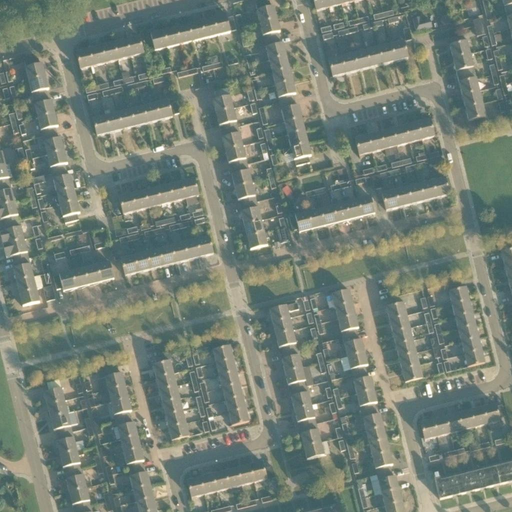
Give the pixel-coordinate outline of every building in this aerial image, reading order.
[(312,0),(316,12),(329,9),(326,0),(312,0)] [(326,0),(329,9),(341,6),(339,0),(326,0)] [(511,0),(502,0),(507,20),(511,18),(511,0)] [(260,24),(277,20),(274,7),(271,8),(269,2),(256,6),(257,12),(260,24)] [(213,19),(218,37),(230,33),(236,31),(233,18),(227,19),(226,16),(213,19)] [(440,19),(442,27),(450,25),(448,17),(440,19)] [(205,40),(218,37),(213,19),(201,23),(205,40)] [(420,19),(413,21),(416,32),(431,28),(430,21),(421,23),(420,19)] [(265,43),(279,40),(277,34),(280,33),(277,20),(260,24),(265,43)] [(477,38),(485,36),(481,20),(473,22),(477,38)] [(193,43),(205,40),(201,23),(188,26),(193,43)] [(180,46),(193,43),(188,26),(176,29),(180,46)] [(168,49),(180,46),(176,29),(164,32),(168,49)] [(403,31),(406,43),(412,41),(409,30),(403,31)] [(244,49),(248,47),(244,31),(240,32),(244,49)] [(155,52),(168,49),(164,32),(151,35),(155,52)] [(131,58),(144,55),(139,38),(126,41),(131,58)] [(269,62),(286,57),(283,44),(280,45),(279,40),(265,43),(269,62)] [(118,61),(131,58),(126,41),(114,45),(118,61)] [(395,63),(408,60),(404,43),(391,46),(395,63)] [(453,60),(470,56),(467,43),(449,47),(453,60)] [(106,65),(118,61),(114,45),(102,48),(106,65)] [(383,66),(395,63),(391,46),(378,49),(383,66)] [(93,68),(106,65),(102,48),(89,51),(93,68)] [(370,69),(383,66),(378,49),(366,52),(370,69)] [(81,71),(93,68),(89,51),(76,54),(81,71)] [(358,72),(370,69),(366,52),(354,55),(358,72)] [(345,75),(358,72),(354,55),(341,58),(345,75)] [(468,83),(476,80),(470,56),(453,60),(456,72),(464,70),(468,83)] [(272,74),(289,70),(286,57),(269,62),(272,74)] [(333,78),(345,75),(341,58),(328,61),(333,78)] [(28,82),(45,77),(42,65),(40,65),(38,59),(24,63),(26,69),(25,69),(28,82)] [(275,87),(293,82),(289,70),(272,74),(275,87)] [(479,93),(476,80),(468,83),(464,70),(456,72),(462,97),(479,93)] [(33,101),(47,97),(46,91),(49,91),(45,77),(28,82),(33,101)] [(280,105),(294,102),(293,96),(296,95),(293,82),(275,87),(280,105)] [(217,114),(234,110),(231,97),(230,97),(228,91),(215,95),(216,101),(213,102),(217,114)] [(465,109),(482,105),(479,93),(462,97),(465,109)] [(38,119),(55,115),(52,102),(49,103),(47,97),(33,101),(38,119)] [(160,122),(173,119),(168,101),(156,105),(160,122)] [(285,124),(302,120),(299,107),(296,107),(294,102),(280,105),(285,124)] [(171,104),(174,116),(180,114),(177,103),(171,104)] [(147,125),(160,122),(156,105),(143,108),(147,125)] [(469,122),(486,118),(482,105),(465,109),(469,122)] [(135,128),(147,125),(143,108),(131,111),(135,128)] [(263,126),(268,125),(263,109),(259,110),(263,126)] [(224,132),(238,129),(234,110),(217,114),(220,127),(223,127),(224,132)] [(123,131),(135,128),(131,111),(118,114),(123,131)] [(110,134),(123,131),(118,114),(106,117),(110,134)] [(43,138),(57,134),(55,129),(58,128),(55,115),(38,119),(43,138)] [(97,137),(110,134),(106,117),(93,120),(97,137)] [(288,136),(305,132),(302,120),(285,124),(288,136)] [(476,129),(488,126),(486,120),(474,123),(476,129)] [(422,141),(434,138),(430,121),(417,124),(422,141)] [(409,144),(422,141),(417,124),(405,127),(409,144)] [(397,148),(409,144),(405,127),(392,131),(397,148)] [(226,152),(243,147),(238,129),(224,132),(226,138),(223,139),(226,152)] [(384,151),(397,148),(392,131),(380,134),(384,151)] [(291,149),(308,145),(305,132),(288,136),(291,149)] [(47,156),(64,152),(61,139),(58,140),(57,134),(43,138),(47,156)] [(372,154),(384,151),(380,134),(368,137),(372,154)] [(359,157),(372,154),(368,137),(355,140),(359,157)] [(311,157),(308,145),(291,149),(282,151),(284,157),(292,155),(294,162),(295,161),(297,167),(310,164),(309,158),(311,157)] [(234,170),(248,166),(243,147),(226,152),(229,165),(232,164),(234,170)] [(52,175),(66,171),(65,166),(68,165),(64,152),(47,156),(52,175)] [(0,187),(10,185),(9,180),(12,179),(9,166),(6,167),(0,167),(0,187)] [(235,189),(252,185),(248,166),(234,170),(235,175),(232,176),(235,189)] [(57,194),(74,189),(71,176),(67,177),(66,171),(52,175),(57,194)] [(371,178),(375,191),(384,189),(381,180),(380,175),(371,178)] [(186,200),(199,197),(194,180),(182,183),(186,200)] [(436,200),(449,197),(445,180),(432,183),(436,200)] [(173,203),(186,200),(182,183),(169,186),(173,203)] [(424,203),(436,200),(432,183),(420,186),(424,203)] [(0,207),(15,204),(10,185),(0,187),(0,207)] [(243,207),(257,203),(252,185),(235,189),(239,202),(242,201),(243,207)] [(161,206),(173,203),(169,186),(157,189),(161,206)] [(412,206),(424,203),(420,186),(407,189),(412,206)] [(287,187),(282,191),(285,196),(291,192),(287,187)] [(60,206),(77,202),(74,189),(57,194),(60,206)] [(149,210),(161,206),(157,189),(144,192),(149,210)] [(399,209),(412,206),(407,189),(395,192),(399,209)] [(136,213),(149,210),(144,192),(132,195),(136,213)] [(386,212),(399,209),(395,192),(382,195),(386,212)] [(123,216),(136,213),(132,195),(119,199),(123,216)] [(186,200),(187,208),(200,204),(199,197),(186,200)] [(345,204),(349,222),(362,219),(358,201),(350,203),(348,198),(344,199),(345,204)] [(362,219),(375,215),(371,198),(358,201),(362,219)] [(333,208),(337,225),(349,222),(345,204),(338,206),(336,200),(331,202),(333,208)] [(79,221),(77,215),(80,215),(77,202),(60,206),(63,219),(64,219),(65,225),(79,221)] [(245,226),(262,222),(257,203),(243,207),(244,213),(241,213),(245,226)] [(5,226),(20,223),(15,204),(0,207),(0,221),(1,221),(4,221),(5,226)] [(325,228),(337,225),(333,208),(320,211),(325,228)] [(312,231),(325,228),(320,211),(308,214),(312,231)] [(299,234),(312,231),(308,214),(295,217),(295,218),(289,219),(292,233),(299,231),(299,234)] [(248,239),(265,234),(262,222),(245,226),(248,239)] [(7,246),(24,241),(20,223),(5,226),(7,232),(4,233),(5,238),(1,239),(3,245),(3,247),(7,246)] [(281,245),(290,243),(286,229),(282,231),(277,232),(281,245)] [(248,239),(251,251),(268,247),(266,240),(268,239),(267,234),(265,235),(265,234),(248,239)] [(77,237),(79,245),(85,243),(84,236),(77,237)] [(201,259),(213,256),(209,238),(196,242),(201,259)] [(15,263),(29,260),(24,241),(7,246),(8,250),(4,251),(5,254),(6,259),(10,258),(10,259),(13,258),(15,263)] [(188,262),(201,259),(196,242),(184,245),(188,262)] [(176,265),(188,262),(184,245),(171,248),(176,265)] [(163,268),(176,265),(171,248),(159,251),(163,268)] [(151,271),(163,268),(159,251),(147,254),(151,271)] [(505,266),(511,264),(511,251),(502,254),(505,266)] [(138,274),(151,271),(147,254),(134,257),(138,274)] [(126,278),(138,274),(134,257),(121,260),(126,278)] [(16,283),(34,279),(29,260),(15,263),(16,269),(13,270),(16,283)] [(89,269),(88,262),(83,264),(84,270),(89,287),(101,284),(97,267),(89,269)] [(101,284),(114,280),(110,263),(97,267),(101,284)] [(76,290),(89,287),(84,270),(72,273),(76,290)] [(63,293),(76,290),(72,273),(59,276),(53,278),(57,291),(63,290),(63,293)] [(20,295),(37,291),(34,279),(16,283),(20,295)] [(47,303),(56,301),(52,287),(43,289),(47,303)] [(452,306),(469,302),(466,289),(449,294),(452,306)] [(23,308),(40,304),(37,291),(20,295),(23,308)] [(335,309),(352,304),(349,292),(332,296),(335,309)] [(455,319),(472,314),(469,302),(452,306),(455,319)] [(338,321),(356,317),(352,304),(335,309),(338,321)] [(290,320),(290,319),(288,313),(299,311),(297,305),(270,311),(273,324),(290,320)] [(390,322),(407,317),(404,305),(387,309),(390,322)] [(458,331),(475,327),(472,314),(455,319),(458,331)] [(343,340),(357,336),(356,331),(359,330),(356,317),(338,321),(343,340)] [(393,334),(410,330),(407,317),(390,322),(393,334)] [(276,337),(293,332),(290,320),(273,324),(276,337)] [(461,344),(478,339),(475,327),(458,331),(461,344)] [(396,347),(413,342),(410,330),(393,334),(396,347)] [(284,354),(298,351),(293,332),(276,337),(279,350),(282,349),(284,354)] [(348,358),(365,354),(362,341),(359,342),(357,336),(343,340),(348,358)] [(464,356),(482,352),(478,339),(461,344),(464,356)] [(223,347),(221,342),(210,344),(211,350),(223,347)] [(399,359),(416,355),(413,342),(396,347),(399,359)] [(217,365),(234,361),(231,348),(213,352),(217,365)] [(285,374),(302,370),(298,351),(284,354),(285,360),(282,361),(285,374)] [(468,369),(485,364),(482,352),(464,356),(468,369)] [(172,360),(171,354),(159,357),(160,363),(172,360)] [(352,377),(366,373),(365,368),(368,367),(365,354),(348,358),(352,377)] [(402,371),(419,367),(416,355),(399,359),(402,371)] [(220,377),(237,373),(234,361),(217,365),(220,377)] [(157,380),(174,376),(171,363),(153,367),(157,380)] [(405,384),(422,380),(419,367),(402,371),(405,384)] [(120,375),(118,368),(102,372),(103,379),(105,379),(109,392),(126,387),(123,375),(120,375)] [(293,392),(307,388),(302,370),(285,374),(289,387),(292,386),(293,392)] [(223,390),(240,386),(237,373),(220,377),(223,390)] [(357,396),(374,391),(371,378),(368,379),(366,373),(352,377),(357,396)] [(160,392),(177,388),(174,376),(157,380),(160,392)] [(226,402),(243,398),(240,386),(223,390),(226,402)] [(112,404),(129,400),(126,387),(109,392),(112,404)] [(163,405),(180,400),(177,388),(160,392),(163,405)] [(295,411),(312,407),(307,388),(293,392),(294,397),(291,398),(295,411)] [(48,407),(65,402),(62,390),(44,394),(48,407)] [(362,414),(376,411),(374,405),(377,404),(374,391),(357,396),(362,414)] [(229,415),(246,411),(243,398),(226,402),(229,415)] [(116,423),(131,419),(129,414),(132,413),(129,400),(112,404),(116,423)] [(166,417),(183,413),(180,400),(163,405),(166,417)] [(51,419),(68,415),(65,402),(48,407),(51,419)] [(496,408),(496,406),(483,409),(487,426),(500,423),(499,419),(505,418),(502,406),(496,408)] [(302,429),(317,425),(312,407),(295,411),(298,424),(301,423),(302,429)] [(475,429),(487,426),(483,409),(470,412),(475,429)] [(232,428),(249,423),(246,411),(229,415),(232,428)] [(366,433),(383,429),(380,416),(377,416),(376,411),(362,414),(366,433)] [(462,432),(475,429),(470,412),(458,415),(462,432)] [(169,430),(186,425),(183,413),(166,417),(169,430)] [(58,437),(73,434),(68,415),(51,419),(54,432),(57,432),(58,437)] [(450,435),(462,432),(458,415),(445,418),(450,435)] [(437,439),(450,435),(445,418),(433,421),(437,439)] [(121,442),(138,437),(135,424),(132,425),(131,419),(116,423),(121,442)] [(425,442),(437,439),(433,421),(420,425),(425,442)] [(172,442),(189,438),(186,425),(169,430),(172,442)] [(304,448),(321,444),(317,425),(302,429),(304,435),(301,435),(304,448)] [(369,445),(387,441),(383,429),(366,433),(369,445)] [(57,443),(60,457),(78,452),(82,451),(84,450),(82,443),(76,444),(73,434),(58,437),(60,443),(57,443)] [(124,454),(141,450),(138,437),(121,442),(124,454)] [(373,458),(390,454),(387,441),(369,445),(373,458)] [(307,461),(324,457),(321,444),(304,448),(307,461)] [(129,473),(143,469),(142,464),(145,463),(141,450),(124,454),(129,473)] [(66,469),(68,474),(82,471),(79,457),(83,456),(82,451),(78,452),(60,457),(63,470),(66,469)] [(377,476),(391,473),(390,467),(393,466),(390,454),(373,458),(377,476)] [(254,484),(267,481),(263,464),(250,467),(254,484)] [(440,501),(511,483),(511,464),(441,482),(440,479),(439,479),(438,474),(434,475),(435,480),(434,480),(435,481),(432,481),(432,484),(435,483),(440,501)] [(242,487),(254,484),(250,467),(238,470),(242,487)] [(267,469),(269,481),(275,479),(272,467),(267,469)] [(133,491),(151,487),(147,474),(144,475),(143,469),(129,473),(133,491)] [(229,490),(242,487),(238,470),(225,473),(229,490)] [(69,494),(87,490),(82,471),(68,474),(69,480),(66,481),(69,494)] [(217,494),(229,490),(225,473),(213,476),(217,494)] [(382,495),(399,491),(396,478),(393,478),(391,473),(377,476),(382,495)] [(204,497),(217,494),(213,476),(200,479),(204,497)] [(410,487),(412,487),(411,476),(403,477),(404,485),(410,484),(410,487)] [(192,500),(204,497),(200,479),(187,483),(192,500)] [(136,504),(154,499),(151,487),(133,491),(136,504)] [(77,511),(91,508),(87,490),(69,494),(73,507),(76,506),(77,511)] [(385,507),(402,503),(399,491),(382,495),(385,507)] [(138,511),(155,511),(157,511),(154,499),(136,504),(138,511)] [(386,511),(404,511),(402,503),(385,507),(386,511)]
